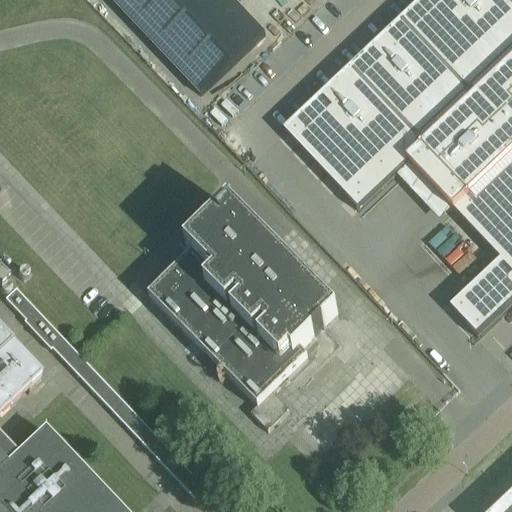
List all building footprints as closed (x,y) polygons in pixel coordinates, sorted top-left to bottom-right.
[(108,0),(201,98),(265,37),(229,0),(108,0)] [(511,0),(424,0),(283,133),(358,214),(409,166),(500,263),(449,310),(478,340),(511,307),(511,0)] [(289,414),(272,397),(307,363),(301,356),(338,320),(230,210),(186,254),(191,259),(149,302),(257,411),(250,418),(268,435),(289,414)] [(0,284),(10,275),(0,265),(0,284)] [(4,302),(24,323),(23,324),(49,352),(50,350),(193,501),(203,491),(14,292),(4,302)] [(344,324),(331,339),(349,355),(362,340),(344,324)] [(0,511),(118,511),(43,432),(15,458),(0,442),(0,416),(40,378),(0,335),(0,511)] [(347,480),(329,462),(318,473),(335,491),(347,480)] [(511,511),(511,499),(498,511),(511,511)]
